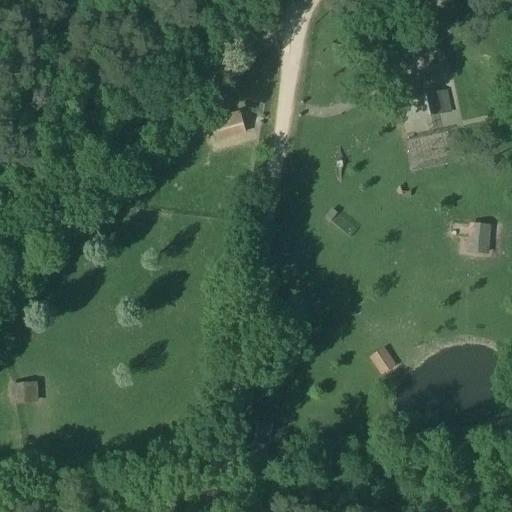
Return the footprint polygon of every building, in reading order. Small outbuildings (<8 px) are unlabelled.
[(446,93),(408,101),(412,120),(450,111),(446,93)] [(207,117),(212,148),(245,144),(241,112),(207,117)] [(489,255),(491,226),(470,224),(467,253),(489,255)] [(367,355),(377,377),(396,367),(386,346),(367,355)] [(35,385),(12,387),(14,404),(36,402),(35,385)] [(258,421),(254,443),(268,446),(271,423),(258,421)]
